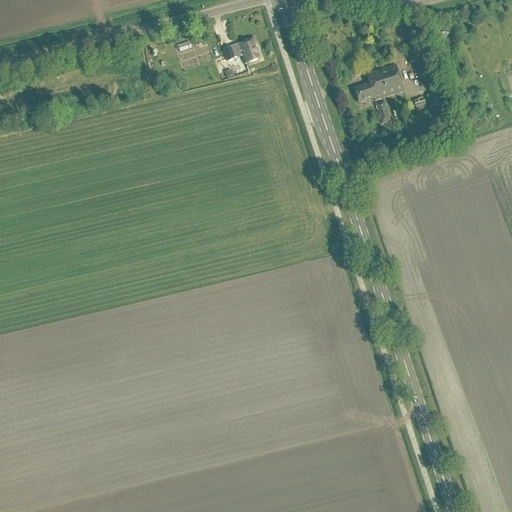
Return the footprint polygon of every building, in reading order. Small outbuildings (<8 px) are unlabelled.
[(256,47),(254,40),(237,45),(220,51),(222,58),(226,57),(228,63),(236,60),(233,54),(240,52),(244,66),(258,61),(253,48),(256,47)] [(374,102),(378,101),(403,93),(395,67),(365,76),(368,85),(353,90),(358,105),(373,100),(374,102)] [(232,71),(224,73),(226,79),(234,76),(232,71)] [(442,91),(427,97),(429,104),(431,109),(446,104),(442,91)] [(383,103),(379,104),(375,106),(382,125),(389,122),(383,103)]
